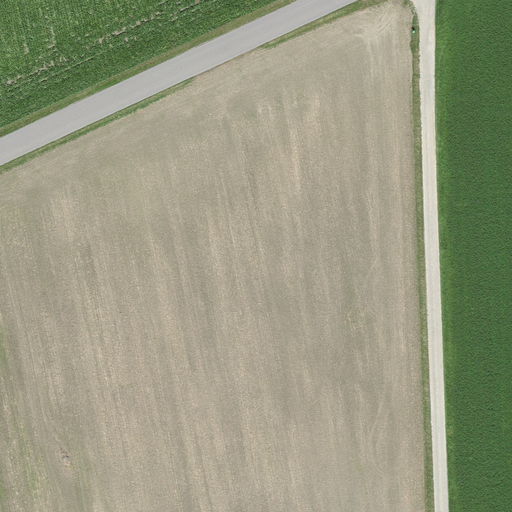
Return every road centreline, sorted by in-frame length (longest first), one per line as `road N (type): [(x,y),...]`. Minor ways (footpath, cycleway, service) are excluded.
road 1 (track): [(448,511),(432,0)]
road 2 (unclassified): [(0,149),(327,0)]
